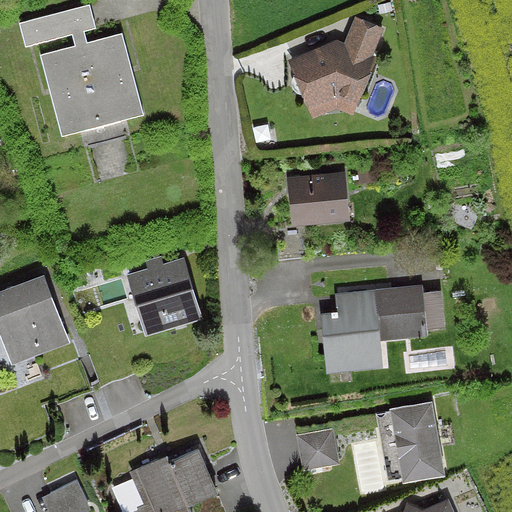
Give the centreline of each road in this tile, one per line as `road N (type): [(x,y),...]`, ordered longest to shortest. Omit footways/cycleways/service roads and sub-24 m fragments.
road 1 (residential): [(211,0),(240,372)]
road 2 (residential): [(240,372),(0,480)]
road 3 (residential): [(240,372),(271,511)]
